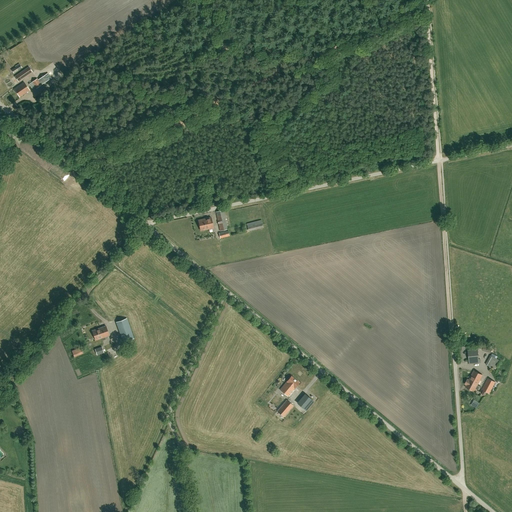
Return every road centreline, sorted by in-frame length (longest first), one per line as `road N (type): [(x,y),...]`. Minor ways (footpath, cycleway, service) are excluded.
road 1 (unclassified): [(464,487),(145,222)]
road 2 (unclassified): [(145,222),(511,145)]
road 3 (track): [(454,359),(425,0)]
road 4 (unclassified): [(145,222),(13,115)]
road 5 (unclassified): [(464,487),(454,359)]
